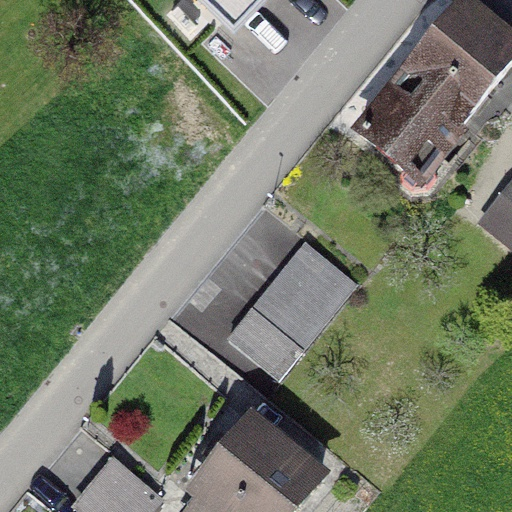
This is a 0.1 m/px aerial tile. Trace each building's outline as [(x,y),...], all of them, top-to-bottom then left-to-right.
[(207,0),(231,23),(253,0),(207,0)] [(455,132),(511,63),(511,62),(511,54),(456,9),(403,74),(405,76),(354,138),(399,175),(396,179),(397,187),(408,196),(422,195),(431,183),(431,176),(427,172),(458,135),(455,132)] [(224,345),(274,385),(350,289),(301,249),(275,282),(235,331),(224,345)] [(290,511),(314,482),(248,427),(228,452),(216,442),(198,464),(210,474),(191,497),(195,500),(184,511),(290,511)] [(149,511),(154,506),(108,468),(73,511),(149,511)]
